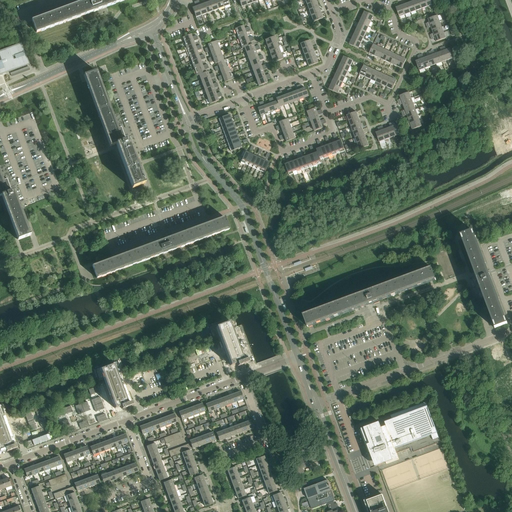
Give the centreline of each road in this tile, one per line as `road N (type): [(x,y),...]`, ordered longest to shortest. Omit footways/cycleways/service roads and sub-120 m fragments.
road 1 (unclassified): [(298,357),(242,205),(211,169)]
road 2 (residential): [(315,403),(511,332)]
road 3 (residential): [(325,113),(369,97),(388,104),(416,46),(388,8),(369,0)]
road 4 (residential): [(242,99),(255,133),(272,127),(282,153),(332,132),(325,113)]
road 5 (unclassified): [(10,463),(126,420)]
road 6 (unclassified): [(126,420),(241,377)]
